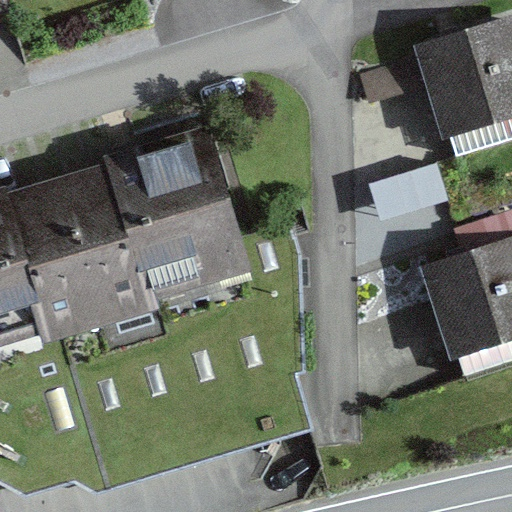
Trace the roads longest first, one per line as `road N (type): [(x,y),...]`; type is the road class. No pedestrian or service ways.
road 1 (residential): [(328,404),(323,24)]
road 2 (residential): [(0,124),(323,24)]
